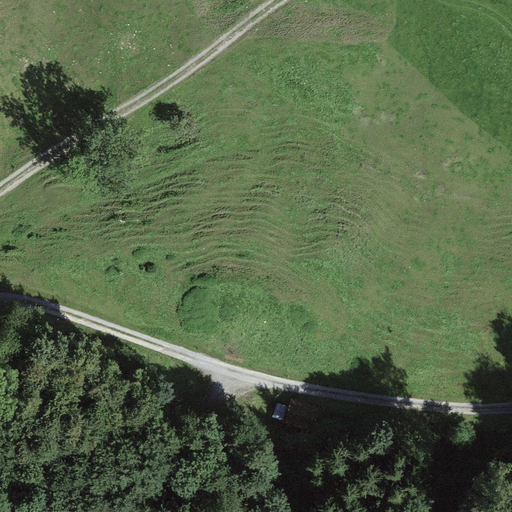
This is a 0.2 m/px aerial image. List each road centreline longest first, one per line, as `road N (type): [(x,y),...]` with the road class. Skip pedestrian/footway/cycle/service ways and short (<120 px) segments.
road 1 (track): [(0,300),(307,393),(511,408)]
road 2 (track): [(288,0),(0,195)]
